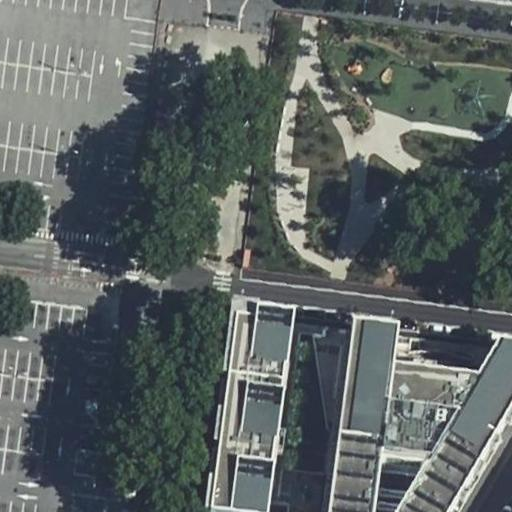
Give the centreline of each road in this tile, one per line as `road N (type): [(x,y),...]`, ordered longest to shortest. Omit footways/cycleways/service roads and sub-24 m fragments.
road 1 (residential): [(155,511),(182,278),(511,321)]
road 2 (unknown): [(511,95),(358,67),(291,66),(264,126),(247,287)]
